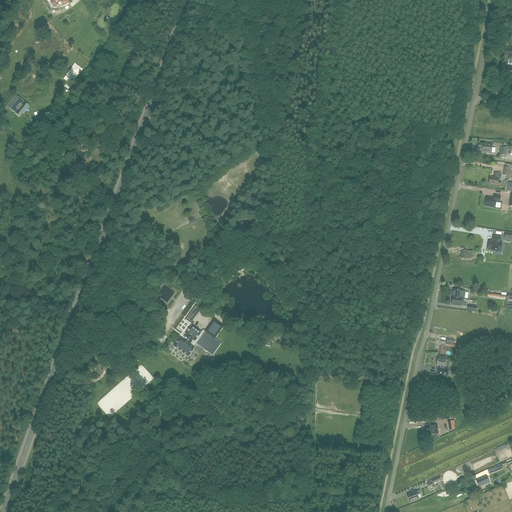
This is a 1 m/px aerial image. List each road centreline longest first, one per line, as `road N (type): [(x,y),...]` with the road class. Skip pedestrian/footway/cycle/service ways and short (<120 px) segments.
road 1 (secondary): [(3,511),(188,0)]
road 2 (unclassified): [(386,511),(494,0)]
